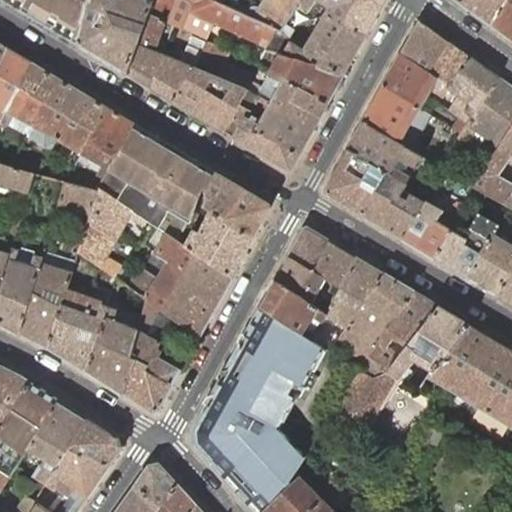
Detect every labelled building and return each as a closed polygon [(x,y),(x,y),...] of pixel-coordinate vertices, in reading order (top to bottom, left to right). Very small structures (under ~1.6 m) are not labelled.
[(81,33),(25,0),(3,0),(80,45),(79,40),(81,33)] [(25,0),(81,33),(83,23),(82,23),(87,4),(88,4),(89,0),(25,0)] [(83,23),(81,33),(79,40),(80,45),(111,64),(129,74),(149,14),(154,0),(89,0),(88,4),(87,4),(82,23),(83,23)] [(154,0),(149,14),(165,21),(168,22),(176,0),(188,0),(193,2),(189,12),(260,44),(263,37),(271,41),(277,28),(253,17),(222,3),(217,1),(215,0),(154,0)] [(263,0),(253,17),(277,28),(282,31),(288,22),(297,6),(300,0),(263,0)] [(277,28),(271,41),(267,49),(281,54),(344,75),(386,0),(300,0),(297,6),(308,14),(317,0),(329,7),(305,49),(291,40),(285,34),(283,31),(282,31),(277,28)] [(507,0),(457,0),(467,7),(491,24),(507,0)] [(511,0),(507,0),(491,24),(511,38),(511,0)] [(144,84),(151,88),(163,54),(155,50),(165,21),(149,14),(129,74),(144,84)] [(407,42),(401,53),(430,71),(450,41),(420,20),(407,42)] [(288,22),(282,31),(283,31),(285,34),(294,25),(288,22)] [(163,54),(151,88),(167,97),(175,102),(195,67),(206,43),(193,38),(183,62),(163,54)] [(230,50),(207,40),(206,43),(195,67),(217,76),(222,66),(230,50)] [(450,41),(430,71),(439,77),(439,78),(444,81),(436,93),(443,98),(449,90),(473,58),(450,41)] [(0,107),(0,124),(2,121),(33,63),(15,52),(6,46),(0,60),(0,107),(0,108),(0,107)] [(430,71),(401,53),(389,75),(383,85),(420,107),(422,108),(428,96),(439,78),(439,77),(430,71)] [(271,70),(329,103),(336,91),(344,75),(281,54),(271,70)] [(500,77),(473,58),(449,90),(459,97),(449,111),(459,117),(468,124),(500,77)] [(33,126),(59,78),(40,67),(33,63),(2,121),(8,125),(14,115),(33,126)] [(222,66),(217,76),(224,79),(229,70),(222,66)] [(195,67),(175,102),(207,121),(225,132),(232,119),(240,104),(250,109),(258,95),(245,87),(224,79),(217,76),(195,67)] [(229,70),(224,79),(245,87),(258,95),(262,86),(229,70)] [(322,116),(329,103),(271,70),(268,75),(272,78),(261,97),(272,103),(316,128),(322,116)] [(500,145),(511,128),(511,85),(500,77),(468,124),(461,132),(460,134),(467,138),(474,127),(479,131),(474,137),(484,145),(489,138),(500,145)] [(46,146),(52,149),(57,140),(84,93),(68,83),(59,78),(33,126),(47,134),(51,137),(46,146)] [(370,109),(363,122),(400,143),(420,107),(383,85),(370,109)] [(77,165),(83,154),(107,112),(110,108),(91,97),(84,93),(57,140),(68,146),(62,156),(77,165)] [(272,103),(261,97),(258,95),(250,109),(240,104),(232,119),(236,120),(301,154),(309,140),(316,128),(272,103)] [(98,175),(104,178),(135,124),(110,108),(107,112),(83,154),(103,166),(98,175)] [(461,132),(468,124),(459,117),(452,126),(453,127),(461,132)] [(239,129),(234,138),(289,170),(293,170),(301,154),(236,120),(236,121),(235,122),(235,123),(235,124),(235,125),(235,126),(235,127),(236,127),(239,129)] [(347,149),(407,184),(410,178),(399,172),(405,160),(415,166),(444,183),(445,183),(451,172),(439,166),(427,159),(400,143),(363,122),(352,141),(347,149)] [(104,178),(98,187),(147,220),(163,230),(169,234),(178,240),(190,220),(193,221),(194,219),(196,214),(202,196),(205,190),(207,190),(207,191),(218,173),(169,144),(135,124),(104,178)] [(33,126),(29,134),(43,141),(47,134),(33,126)] [(460,134),(461,132),(453,127),(441,143),(450,149),(460,134)] [(473,186),(505,204),(511,194),(511,182),(498,175),(511,154),(511,128),(500,145),(479,176),(473,185),(473,186)] [(407,184),(347,149),(326,189),(327,192),(385,227),(404,239),(425,202),(403,189),(407,184)] [(427,159),(439,166),(446,156),(441,153),(438,157),(431,153),(427,159)] [(451,172),(473,185),(479,176),(446,156),(439,166),(451,172)] [(0,184),(30,193),(32,187),(35,174),(11,166),(2,164),(0,171),(0,184)] [(212,210),(255,237),(273,205),(248,190),(218,173),(207,191),(207,190),(207,191),(208,196),(207,199),(208,199),(206,206),(208,208),(212,210)] [(62,199),(67,182),(57,180),(51,197),(62,199)] [(61,201),(91,210),(98,190),(67,182),(62,199),(61,201)] [(79,251),(120,279),(123,274),(105,262),(119,237),(131,217),(143,226),(137,235),(147,241),(157,226),(147,220),(98,187),(98,190),(91,210),(91,213),(86,227),(79,251)] [(196,214),(202,216),(204,216),(208,208),(206,206),(208,199),(207,199),(202,196),(196,214)] [(60,204),(91,213),(91,210),(61,201),(60,204)] [(425,251),(436,258),(458,220),(455,218),(456,218),(453,216),(449,225),(439,220),(444,212),(444,211),(432,204),(431,205),(425,202),(404,239),(425,251)] [(187,246),(234,277),(244,258),(255,237),(212,210),(201,234),(195,230),(194,231),(187,246)] [(511,233),(511,210),(498,235),(508,241),(511,233)] [(449,225),(453,216),(444,212),(439,220),(449,225)] [(511,233),(508,241),(498,235),(495,232),(499,226),(481,216),(473,229),(491,238),(468,277),(486,288),(498,295),(511,271),(511,233)] [(131,217),(119,237),(131,244),(137,235),(143,226),(131,217)] [(190,220),(178,240),(187,246),(194,231),(190,230),(193,222),(193,221),(190,220)] [(454,269),(468,277),(491,238),(473,229),(458,220),(436,258),(454,269)] [(72,251),(78,253),(79,251),(86,227),(80,225),(72,251)] [(299,239),(289,256),(314,270),(319,273),(328,279),(342,288),(359,257),(333,242),(308,227),(305,228),(299,239)] [(145,296),(148,299),(161,308),(175,319),(200,337),(214,313),(218,305),(234,277),(187,246),(178,240),(169,234),(156,255),(173,265),(157,291),(151,287),(145,296)] [(0,289),(0,321),(21,332),(42,262),(44,256),(35,254),(32,265),(17,260),(20,250),(13,247),(0,289)] [(32,265),(35,254),(34,252),(22,247),(20,250),(17,260),(32,265)] [(0,289),(11,253),(4,251),(0,249),(0,289)] [(59,267),(62,259),(45,253),(44,256),(42,262),(59,267)] [(173,265),(156,255),(154,260),(166,266),(173,265)] [(314,270),(289,256),(280,272),(276,280),(305,299),(313,283),(309,281),(314,270)] [(375,267),(359,257),(342,288),(328,315),(336,321),(348,329),(386,274),(375,267)] [(21,332),(49,347),(67,291),(75,263),(62,259),(59,267),(42,262),(21,332)] [(166,266),(151,287),(157,291),(173,265),(166,266)] [(319,273),(314,270),(309,281),(313,283),(319,273)] [(511,271),(498,295),(511,303),(511,271)] [(405,284),(386,274),(348,329),(342,339),(368,357),(369,356),(415,291),(405,284)] [(129,285),(145,296),(151,287),(136,275),(129,285)] [(95,331),(102,334),(113,306),(115,301),(123,281),(110,276),(103,293),(92,289),(88,299),(73,294),(61,325),(78,332),(76,337),(90,342),(95,331)] [(79,279),(73,294),(88,299),(92,289),(94,285),(79,279)] [(328,315),(342,288),(328,279),(314,306),(328,315)] [(305,299),(276,280),(265,299),(262,305),(312,338),(315,340),(318,334),(312,330),(311,331),(308,328),(316,317),(324,322),(328,315),(314,306),(305,299)] [(429,299),(415,291),(369,356),(373,359),(378,363),(384,364),(383,370),(388,371),(441,306),(429,299)] [(136,358),(123,394),(142,405),(153,412),(160,410),(182,371),(159,358),(163,351),(158,348),(162,342),(175,319),(161,308),(148,299),(143,316),(140,328),(132,356),(136,358)] [(108,384),(123,394),(136,358),(132,356),(140,328),(116,319),(120,306),(120,304),(115,301),(113,306),(88,371),(108,384)] [(312,338),(262,305),(244,338),(231,360),(213,393),(226,401),(221,411),(208,403),(202,414),(193,429),(196,446),(241,496),(257,482),(275,502),(283,493),(285,491),(300,466),(305,458),(280,428),(324,347),(323,346),(315,340),(312,338)] [(116,319),(140,328),(143,316),(120,306),(116,319)] [(455,314),(441,306),(388,371),(397,376),(406,382),(412,374),(412,371),(410,370),(416,361),(432,372),(471,323),(455,314)] [(336,321),(328,315),(324,322),(318,334),(315,340),(323,346),(336,321)] [(511,348),(471,323),(432,372),(428,376),(511,427),(511,348)] [(378,363),(373,359),(367,375),(373,380),(388,371),(383,370),(384,364),(378,363)] [(21,375),(1,366),(0,367),(0,430),(31,381),(21,375)] [(367,375),(359,370),(352,381),(340,401),(371,420),(397,376),(388,371),(373,380),(367,375)] [(60,399),(31,381),(0,430),(0,449),(1,448),(0,447),(0,446),(4,441),(25,454),(29,449),(60,399)] [(226,401),(213,393),(208,403),(221,411),(226,401)] [(90,418),(60,399),(29,449),(47,460),(36,477),(47,484),(54,473),(70,449),(90,418)] [(101,425),(90,418),(70,449),(112,464),(124,447),(121,437),(101,425)] [(437,445),(443,432),(432,425),(426,440),(437,445)] [(112,464),(70,449),(54,473),(47,484),(52,488),(53,486),(57,489),(58,489),(65,495),(52,511),(77,511),(88,497),(95,487),(112,464)] [(141,478),(135,487),(162,506),(179,484),(159,464),(150,466),(141,478)] [(25,471),(18,466),(10,477),(8,481),(15,486),(25,471)] [(0,470),(0,487),(2,490),(8,481),(10,477),(0,470)] [(334,511),(300,476),(285,491),(283,493),(275,502),(264,511),(334,511)] [(421,484),(410,478),(405,489),(414,494),(413,494),(416,497),(421,484)] [(15,486),(8,481),(2,490),(0,493),(0,511),(14,491),(12,490),(15,486)] [(251,507),(256,511),(264,511),(275,502),(257,482),(241,496),(251,507)] [(192,511),(197,505),(179,484),(162,506),(157,511),(192,511)] [(117,511),(157,511),(162,506),(135,487),(117,511)]
